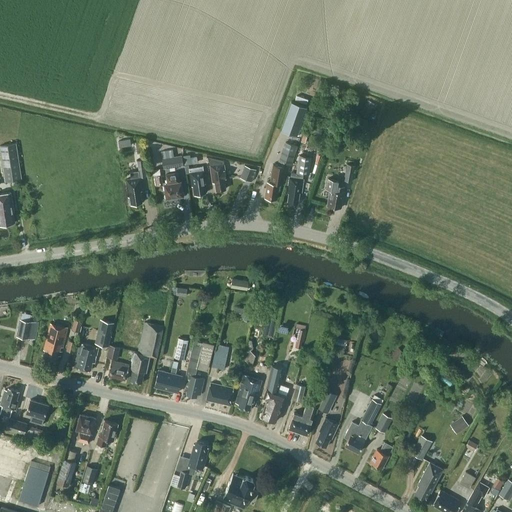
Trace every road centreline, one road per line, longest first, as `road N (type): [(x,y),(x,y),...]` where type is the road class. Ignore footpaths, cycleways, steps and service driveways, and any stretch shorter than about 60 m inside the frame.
road 1 (tertiary): [(511,319),(351,247),(261,224),(186,229),(0,263)]
road 2 (unclassified): [(309,460),(252,428),(0,366)]
